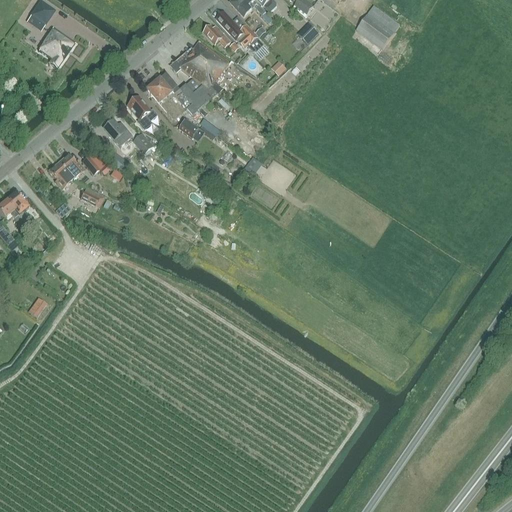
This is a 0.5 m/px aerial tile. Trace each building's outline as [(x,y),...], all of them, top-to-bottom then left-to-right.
[(252,12),(249,9),(251,6),(262,18),(265,14),(251,0),(235,0),(230,5),(244,20),(252,12)] [(277,5),(271,0),(254,0),(269,15),(277,8),(277,5)] [(305,20),(308,16),(314,8),(302,0),(299,0),(295,6),(295,7),(292,10),(305,20)] [(54,13),(41,4),(27,24),(33,28),(35,25),(43,30),(54,13)] [(383,50),(394,35),(400,27),(373,8),(368,16),(357,31),(383,50)] [(218,21),(217,22),(230,35),(239,44),(245,51),(247,49),(253,55),(257,55),(265,48),(257,40),(258,39),(247,28),(240,34),(236,29),(237,29),(224,15),(223,16),(221,16),(218,19),(218,21)] [(309,25),(297,37),(308,48),(320,36),(309,25)] [(231,46),(228,43),(224,39),(225,39),(216,29),(213,32),(211,29),(204,35),(215,47),(220,43),(223,47),(226,50),(231,46)] [(262,29),(256,34),(260,39),(266,34),(262,29)] [(57,71),(75,45),(53,30),(42,45),(43,46),(39,53),(51,61),(48,65),(57,71)] [(199,45),(180,71),(194,81),(210,92),(217,96),(222,88),(216,84),(225,71),(226,71),(229,65),(228,66),(199,45)] [(234,45),(230,48),(235,54),(239,50),(234,45)] [(280,64),(272,71),(279,78),(286,71),(280,64)] [(194,81),(180,93),(166,77),(148,93),(175,123),(187,112),(192,118),(217,96),(210,92),(194,81)] [(150,124),(158,118),(153,112),(151,114),(139,100),(129,109),(140,122),(137,124),(145,133),(152,126),(150,124)] [(179,132),(193,142),(200,131),(187,121),(179,132)] [(127,146),(133,140),(127,133),(128,133),(121,126),(119,128),(114,123),(104,131),(115,143),(120,139),(127,146)] [(133,144),(144,157),(154,148),(142,136),(133,144)] [(125,176),(131,168),(109,152),(104,160),(125,176)] [(99,172),(100,171),(105,167),(107,165),(104,161),(100,164),(92,156),(88,159),(83,164),(94,176),(99,172)] [(79,164),(76,166),(68,157),(58,165),(73,183),(77,180),(86,173),(79,164)] [(254,160),(245,171),(254,178),(263,166),(254,160)] [(61,193),(73,183),(58,165),(48,174),(56,183),(54,184),(61,193)] [(212,165),(206,173),(213,178),(219,170),(212,165)] [(110,171),(105,167),(100,171),(99,172),(103,177),(110,171)] [(218,186),(211,195),(217,200),(224,191),(218,186)] [(101,198),(87,190),(80,201),(95,210),(101,198)] [(16,195),(7,203),(15,213),(22,221),(25,226),(30,222),(22,213),(28,209),(16,195)] [(22,221),(15,213),(7,203),(0,208),(0,214),(5,221),(11,215),(18,225),(17,226),(20,230),(25,226),(22,221)] [(0,240),(7,249),(15,243),(3,229),(0,225),(0,240)] [(9,259),(5,263),(17,271),(19,267),(18,266),(18,265),(9,259)] [(40,302),(30,316),(36,320),(46,306),(40,302)]
